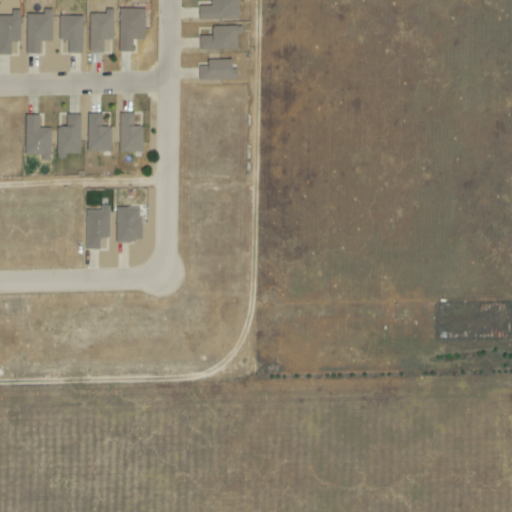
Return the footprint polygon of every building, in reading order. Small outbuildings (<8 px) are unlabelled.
[(239,21),(239,0),(210,0),(210,7),(198,7),(197,20),(239,21)] [(144,9),(118,9),(118,52),(131,53),(132,40),(144,40),(144,9)] [(0,54),(10,55),(10,43),(19,43),(20,11),(10,10),(10,17),(0,16),(0,54)] [(26,14),(25,54),(39,55),(39,42),(51,42),(52,10),(43,10),(43,15),(26,14)] [(104,15),(89,15),(88,53),(102,54),(103,40),(112,41),(112,10),(104,10),(104,15)] [(82,17),(58,17),(58,42),(68,42),(68,54),(82,54),(82,17)] [(199,51),(236,50),(236,35),(241,35),(241,26),(211,27),(211,36),(198,37),(199,51)] [(234,60),(206,60),(206,66),(198,67),(198,80),(234,79),(234,60)] [(80,114),(65,115),(66,126),(56,126),(57,158),(66,158),(66,154),(80,153),(80,114)] [(87,152),(110,151),(110,114),(87,114),(87,152)] [(119,153),(142,152),(141,114),(118,114),(119,153)] [(51,128),(38,128),(38,115),(24,115),(24,154),(41,155),(41,160),(50,160),(51,128)] [(85,210),(84,249),(99,249),(99,238),(108,239),(110,206),(100,206),(100,211),(85,210)] [(140,207),(115,207),(116,242),(141,242),(140,207)]
